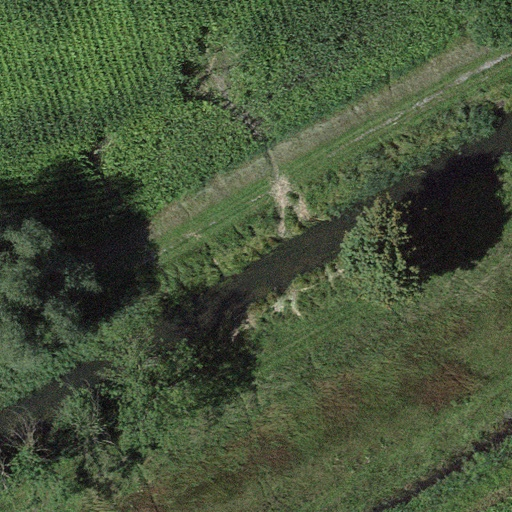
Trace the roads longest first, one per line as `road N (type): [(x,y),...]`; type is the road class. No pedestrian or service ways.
road 1 (track): [(0,340),(511,46)]
road 2 (track): [(4,511),(511,217)]
